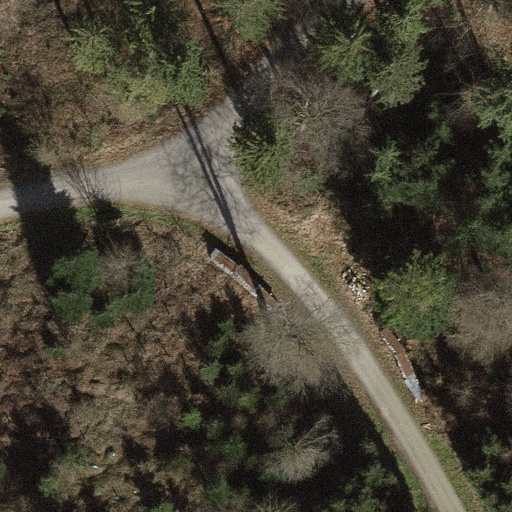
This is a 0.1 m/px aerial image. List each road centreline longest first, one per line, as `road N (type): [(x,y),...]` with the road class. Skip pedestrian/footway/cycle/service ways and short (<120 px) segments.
road 1 (track): [(454,511),(327,311),(247,229),(168,185)]
road 2 (track): [(0,204),(92,183),(168,185),(346,0)]
